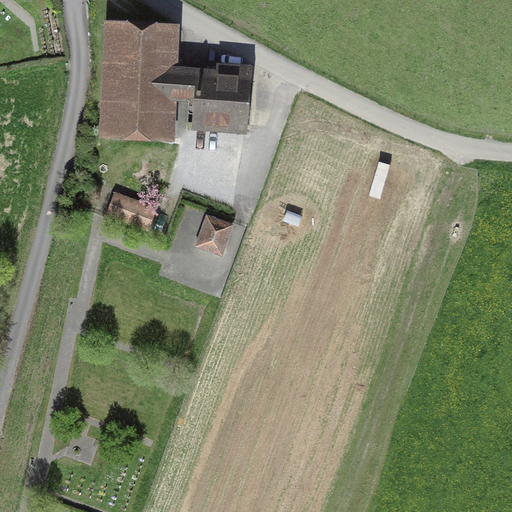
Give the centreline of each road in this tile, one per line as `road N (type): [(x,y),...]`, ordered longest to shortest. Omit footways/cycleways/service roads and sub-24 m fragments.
road 1 (unclassified): [(75,0),(80,58),(73,114),(0,390)]
road 2 (unclassified): [(511,152),(426,135),(154,0)]
